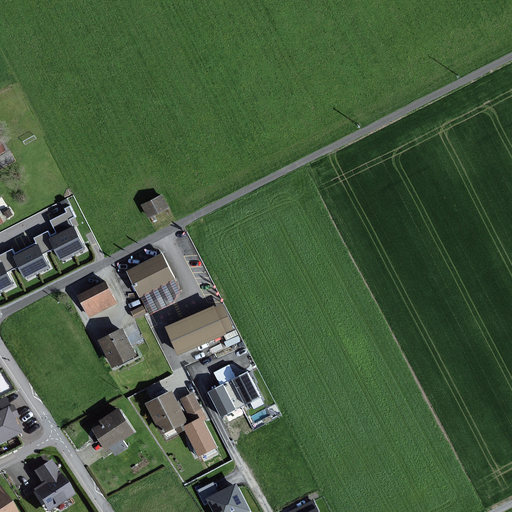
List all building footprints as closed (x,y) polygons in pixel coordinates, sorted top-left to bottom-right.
[(168,208),(162,196),(142,205),(148,217),(168,208)] [(53,219),(59,233),(65,230),(76,225),(72,218),(77,216),(72,205),(67,207),(69,211),(53,219)] [(87,246),(77,225),(76,225),(65,230),(76,251),(87,246)] [(51,230),(37,236),(40,243),(42,242),(46,252),(59,246),(54,236),(51,230)] [(64,257),(76,251),(65,230),(59,233),(54,236),(59,246),(64,257)] [(42,242),(40,243),(30,248),(40,269),(52,263),(46,252),(42,242)] [(10,270),(23,264),(18,253),(17,254),(14,248),(2,254),(6,261),(10,270)] [(29,274),(40,269),(30,248),(18,253),(23,264),(29,274)] [(150,313),(171,303),(178,290),(161,255),(129,271),(150,313)] [(16,282),(10,270),(6,261),(0,263),(0,279),(4,288),(16,282)] [(115,303),(105,283),(79,296),(89,316),(115,303)] [(231,330),(221,305),(168,328),(179,353),(231,330)] [(146,312),(143,306),(132,312),(135,318),(146,312)] [(134,356),(121,330),(100,340),(113,366),(134,356)] [(236,378),(229,365),(214,372),(221,386),(223,385),(233,380),(236,378)] [(260,398),(247,373),(236,378),(233,380),(246,405),(260,398)] [(233,380),(223,385),(235,410),(246,405),(233,380)] [(235,410),(223,385),(221,386),(208,392),(221,417),(235,410)] [(186,421),(170,392),(146,404),(162,434),(186,421)] [(205,419),(193,393),(181,399),(193,423),(185,427),(198,455),(214,448),(202,421),(205,419)] [(17,415),(12,405),(0,411),(0,442),(20,432),(13,417),(17,415)] [(133,433),(118,410),(100,421),(102,424),(93,430),(106,450),(133,433)] [(75,493),(53,460),(36,471),(44,483),(36,488),(50,510),(75,493)] [(207,498),(219,493),(214,483),(198,490),(205,504),(209,502),(207,498)] [(245,511),(249,510),(236,484),(219,493),(207,498),(209,502),(214,511),(245,511)] [(17,511),(0,486),(0,485),(0,511),(17,511)]
